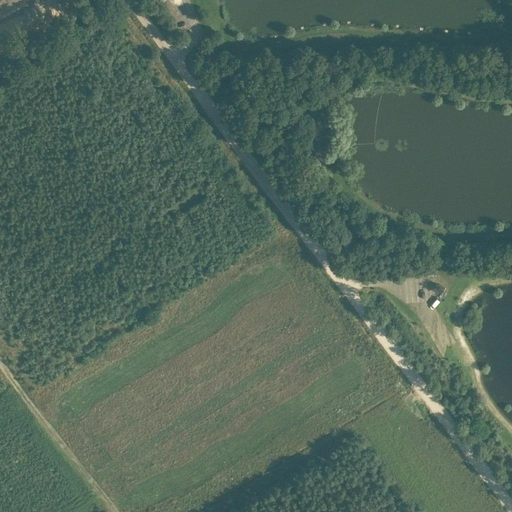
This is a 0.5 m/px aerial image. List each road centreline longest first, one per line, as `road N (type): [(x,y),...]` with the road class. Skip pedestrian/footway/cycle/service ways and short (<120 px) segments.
road 1 (track): [(511,507),(175,57)]
road 2 (track): [(0,358),(116,511)]
